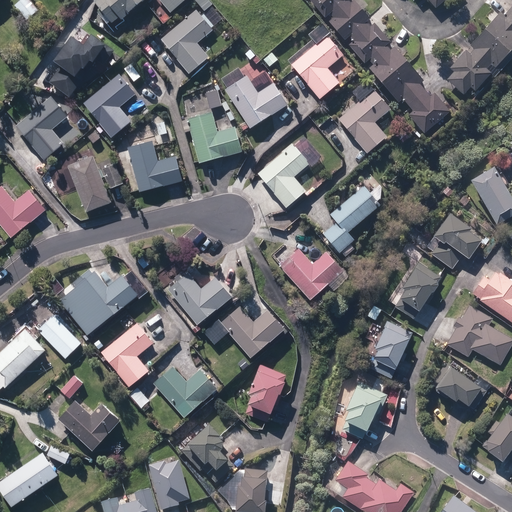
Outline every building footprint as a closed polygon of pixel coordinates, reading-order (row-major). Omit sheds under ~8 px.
[(21,0),(15,6),(27,20),(38,11),(28,0),(21,0)] [(97,13),(106,24),(110,21),(112,23),(119,16),(121,19),(143,0),(95,0),(94,1),(101,9),(97,13)] [(159,0),(170,13),(184,1),(186,4),(190,0),(159,0)] [(309,0),(325,18),(330,14),(346,0),(309,0)] [(349,0),(348,0),(346,0),(330,14),(334,18),(328,22),(345,41),(349,37),(367,22),(371,19),(354,0),(351,3),(349,0)] [(428,0),(436,9),(446,0),(428,0)] [(511,0),(509,0),(511,2),(511,7),(510,10),(504,16),(499,12),(469,46),(474,50),(473,51),(470,54),(466,50),(450,68),(454,72),(450,77),(447,81),(465,96),(471,89),(475,93),(492,73),(488,70),(491,66),(496,70),(511,52),(511,0)] [(162,40),(189,74),(209,57),(197,43),(212,30),(197,11),(162,40)] [(368,23),(367,22),(349,37),(353,42),(349,46),(365,65),(369,61),(387,46),(391,42),(375,23),(371,26),(368,23)] [(122,36),(127,42),(132,37),(127,31),(122,36)] [(69,99),(82,82),(99,61),(102,64),(113,50),(110,47),(94,35),(84,47),(72,38),(54,61),(62,66),(48,83),(69,99)] [(292,65),(320,99),(339,83),(328,68),(343,55),(328,36),(292,65)] [(388,47),(387,46),(369,61),(373,66),(368,70),(381,84),(408,62),(395,47),(391,50),(388,47)] [(253,60),(257,65),(261,61),(256,57),(253,60)] [(403,100),(409,107),(426,92),(420,84),(423,81),(408,62),(381,84),(398,103),(403,100)] [(84,104),(112,138),(131,122),(120,108),(135,95),(119,75),(84,104)] [(225,90),(251,129),(287,105),(273,84),(258,93),(247,76),(225,90)] [(218,88),(205,92),(211,110),(223,106),(218,88)] [(339,118),(367,153),(387,137),(375,122),(390,110),(374,90),(339,118)] [(430,97),(426,92),(409,107),(413,112),(408,116),(424,135),(428,131),(446,116),(450,113),(434,94),(430,97)] [(16,127),(44,160),(64,144),(52,130),(68,117),(51,97),(16,127)] [(187,120),(199,163),(242,151),(235,127),(217,132),(212,113),(187,120)] [(165,121),(156,124),(160,136),(169,133),(165,121)] [(314,129),(311,125),(305,129),(316,143),(324,137),(316,127),(314,129)] [(128,149),(140,192),(182,181),(175,157),(158,162),(153,142),(128,149)] [(258,174),(286,208),(306,191),(294,177),(309,164),(293,145),(258,174)] [(93,156),(68,166),(86,213),(112,203),(93,156)] [(115,163),(103,168),(111,188),(123,183),(115,163)] [(511,198),(494,167),(471,181),(495,223),(511,213),(511,198)] [(323,234),(339,253),(354,240),(347,233),(379,205),(363,186),(330,215),(337,222),(323,234)] [(0,188),(0,224),(11,238),(45,210),(29,191),(15,203),(2,187),(0,188)] [(432,254),(434,256),(431,261),(439,266),(442,261),(452,268),(461,254),(467,258),(481,239),(470,231),(471,229),(448,213),(425,245),(434,251),(432,254)] [(280,266),(310,300),(329,283),(335,290),(349,278),(326,252),(313,264),(299,249),(280,266)] [(145,256),(140,260),(146,267),(151,263),(145,256)] [(419,312),(432,294),(430,292),(440,278),(418,263),(415,267),(402,286),(404,288),(398,298),(419,312)] [(489,279),(484,276),(471,292),(511,322),(511,281),(496,270),(489,279)] [(59,300),(86,335),(137,295),(121,275),(107,287),(94,271),(59,300)] [(169,289),(197,325),(231,298),(216,278),(201,290),(188,273),(169,289)] [(371,304),(365,315),(375,321),(381,310),(371,304)] [(467,357),(472,350),(498,367),(511,344),(511,340),(487,325),(491,319),(468,305),(445,343),(467,357)] [(220,323),(251,358),(284,329),(268,310),(253,322),(240,306),(220,323)] [(297,314),(302,319),(307,314),(302,309),(297,314)] [(118,322),(126,331),(135,322),(128,314),(118,322)] [(38,331),(66,358),(81,343),(54,316),(38,331)] [(388,376),(392,367),(395,369),(412,332),(386,321),(374,348),(376,349),(372,358),(368,367),(388,376)] [(101,353),(129,387),(149,370),(137,357),(153,343),(137,324),(101,353)] [(0,388),(3,386),(5,388),(45,350),(26,329),(0,352),(0,388)] [(430,383),(435,386),(456,400),(458,398),(474,409),(487,389),(449,364),(445,370),(441,367),(430,383)] [(246,414),(267,422),(278,393),(280,393),(287,375),(260,365),(249,393),(252,394),(248,403),(250,404),(246,414)] [(154,384),(184,418),(217,388),(201,370),(187,382),(173,367),(154,384)] [(61,391),(69,399),(83,384),(74,376),(61,391)] [(343,429),(362,438),(376,412),(379,414),(388,395),(359,381),(346,409),(349,410),(345,419),(347,420),(343,429)] [(58,419),(92,450),(120,421),(101,404),(91,415),(75,400),(58,419)] [(502,461),(507,454),(511,458),(511,415),(505,411),(485,439),(486,450),(502,461)] [(207,464),(217,473),(228,462),(219,454),(223,451),(223,444),(219,440),(221,438),(209,427),(185,452),(202,468),(207,464)] [(47,455),(65,463),(70,454),(52,445),(47,455)] [(0,482),(0,489),(12,506),(58,474),(43,453),(0,482)] [(188,499),(177,459),(151,466),(162,506),(188,499)] [(368,479),(370,476),(348,462),(335,481),(347,490),(341,498),(361,511),(401,511),(414,494),(400,485),(396,492),(378,480),(377,481),(375,484),(368,479)] [(235,511),(265,511),(266,503),(265,503),(267,482),(268,472),(245,471),(244,480),(241,479),(241,490),(239,490),(238,493),(237,493),(235,511)] [(155,511),(150,492),(137,496),(140,505),(129,508),(130,511),(155,511)] [(475,511),(453,496),(441,511),(475,511)] [(118,509),(115,500),(101,504),(102,511),(127,511),(126,506),(118,509)]
